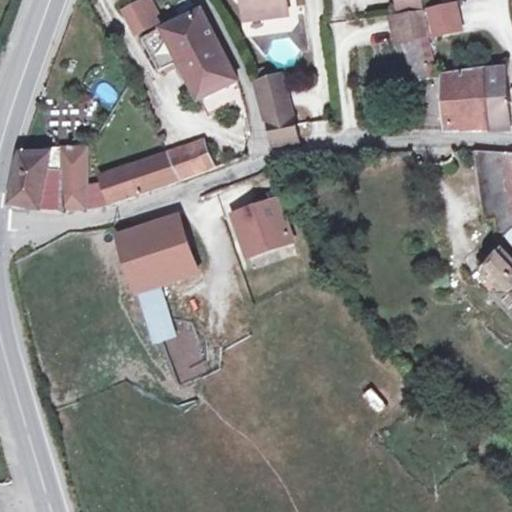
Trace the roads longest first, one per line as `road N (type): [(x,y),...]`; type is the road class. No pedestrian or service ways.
road 1 (unclassified): [(262,156),(132,207),(0,233)]
road 2 (unclassified): [(511,141),(419,137),(262,156)]
road 3 (secondary): [(55,511),(0,326)]
road 4 (unclassified): [(262,156),(260,106),(207,0)]
road 5 (secondary): [(0,159),(52,0)]
